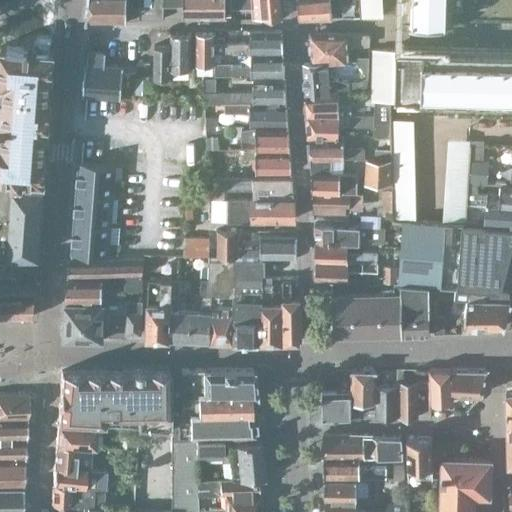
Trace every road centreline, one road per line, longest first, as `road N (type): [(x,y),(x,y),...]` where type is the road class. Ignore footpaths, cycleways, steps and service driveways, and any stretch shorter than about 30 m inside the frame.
road 1 (tertiary): [(47,352),(73,0)]
road 2 (residential): [(299,427),(501,428),(496,348)]
road 3 (tertiary): [(47,352),(296,355)]
road 4 (residential): [(296,355),(496,348)]
